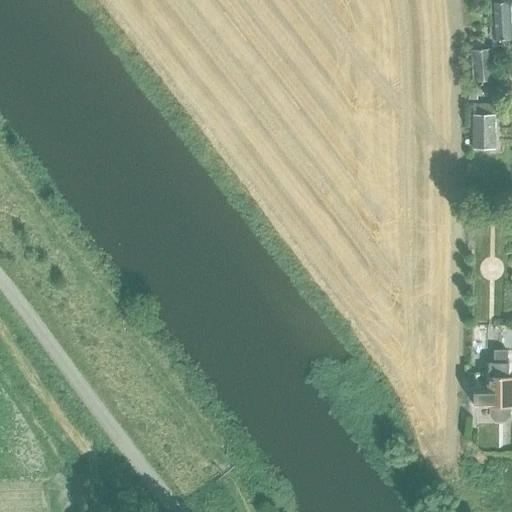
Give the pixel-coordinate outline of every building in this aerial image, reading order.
[(498,38),(511,37),(511,0),(497,1),(498,38)] [(485,36),(472,37),(472,48),(485,47),(485,36)] [(477,80),(496,79),(495,48),(476,49),(477,80)] [(478,88),(469,88),(469,100),(478,101),(478,88)] [(477,148),(497,148),(497,104),(477,103),(477,148)] [(494,364),(507,364),(507,351),(494,350),(494,364)] [(489,392),(474,392),(474,407),(490,407),(490,416),(495,421),(505,422),(510,416),(511,407),(511,377),(509,378),(509,364),(489,364),(489,392)]
